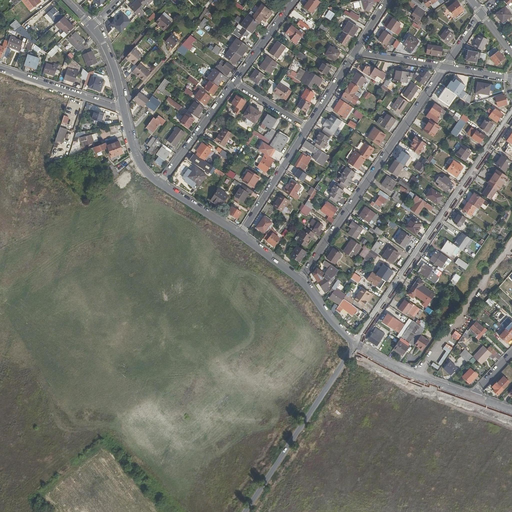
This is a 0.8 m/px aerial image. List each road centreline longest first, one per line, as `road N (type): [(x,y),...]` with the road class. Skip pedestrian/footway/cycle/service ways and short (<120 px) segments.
road 1 (residential): [(356,344),(511,116)]
road 2 (residential): [(444,67),(299,280)]
road 3 (residential): [(356,344),(245,511)]
road 4 (unclassified): [(0,68),(123,109)]
road 5 (residential): [(240,235),(307,127)]
road 6 (residential): [(356,344),(471,396)]
road 7 (residential): [(159,184),(233,82)]
